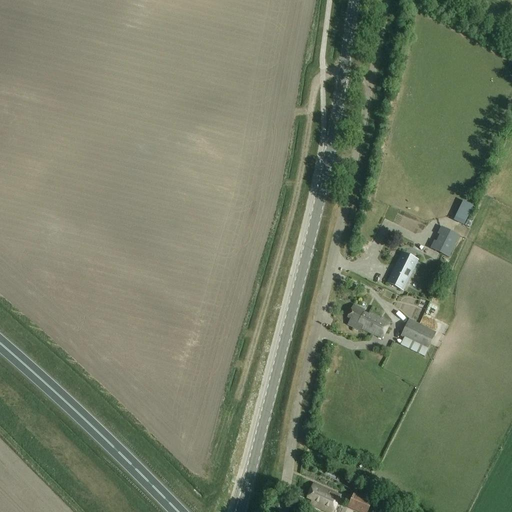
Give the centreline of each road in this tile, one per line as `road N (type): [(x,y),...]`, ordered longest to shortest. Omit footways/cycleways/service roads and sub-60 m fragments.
road 1 (tertiary): [(239,511),(314,225),(352,0)]
road 2 (unclassified): [(283,503),(297,398),(385,0)]
road 3 (trunk): [(177,511),(0,345)]
